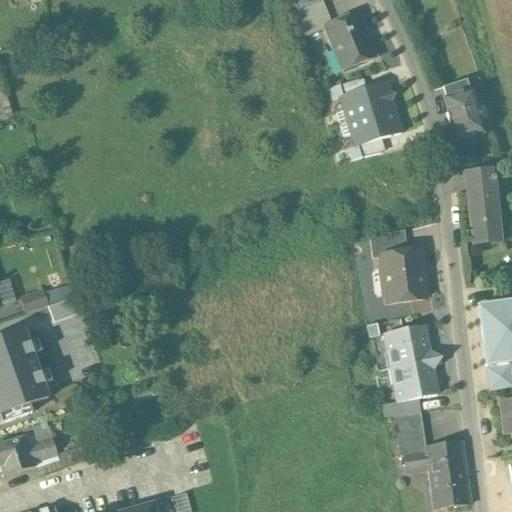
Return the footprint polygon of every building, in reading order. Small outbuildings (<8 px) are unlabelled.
[(320,0),(292,0),(298,13),(322,3),(320,0)] [(322,3),(298,13),(304,38),(323,30),(322,28),(331,25),(322,3)] [(331,25),(322,28),(323,30),(332,54),(337,52),(344,67),(356,62),(358,67),(376,60),(357,14),(331,25)] [(427,35),(416,39),(425,61),(436,58),(427,35)] [(466,81),(442,90),(445,101),(469,94),(466,81)] [(342,99),(341,99),(341,100),(345,113),(349,124),(393,111),(391,104),(394,98),(388,95),(385,86),(342,99)] [(339,87),(328,90),(332,102),(341,100),(341,99),(342,99),(339,87)] [(445,101),(444,101),(448,115),(445,116),(448,126),(451,125),(455,142),(481,135),(470,94),(469,94),(445,101)] [(393,111),(349,124),(352,135),(356,148),(356,149),(357,149),(400,136),(393,111)] [(345,113),(336,116),(339,127),(349,124),(345,113)] [(349,124),(339,127),(342,138),(352,135),(349,124)] [(356,148),(346,151),(350,163),(360,160),(357,149),(356,149),(356,148)] [(490,170),(462,174),(470,242),(501,239),(494,179),(491,180),(490,170)] [(404,232),(369,241),(371,261),(381,260),(381,258),(406,255),(404,232)] [(406,255),(381,258),(381,260),(387,306),(423,302),(417,254),(406,255)] [(42,292),(20,300),(25,314),(47,307),(42,292)] [(511,304),(478,309),(476,309),(476,311),(477,311),(479,331),(477,331),(478,333),(480,345),(479,345),(480,347),(482,347),(484,367),(484,369),(486,368),(487,368),(505,365),(511,364),(511,304)] [(42,326),(0,340),(0,425),(68,402),(42,326)] [(376,326),(366,328),(368,340),(379,338),(376,326)] [(422,329),(384,337),(388,355),(384,356),(390,388),(398,386),(401,405),(436,398),(431,374),(439,361),(427,353),(422,329)] [(505,365),(487,368),(488,371),(486,371),(489,393),(511,389),(508,369),(505,369),(505,365)] [(511,402),(498,404),(502,438),(511,436),(511,402)] [(394,405),(380,406),(383,420),(394,419),(396,418),(394,405)] [(396,418),(394,419),(399,450),(424,446),(420,415),(396,418)] [(25,438),(0,445),(0,469),(3,479),(35,468),(34,465),(56,457),(46,424),(23,432),(25,438)] [(461,445),(425,450),(427,471),(427,472),(432,511),(435,511),(469,507),(461,445)] [(424,446),(399,450),(400,458),(394,458),(396,476),(427,471),(425,450),(424,446)] [(86,447),(56,457),(61,472),(90,461),(86,447)] [(168,498),(171,511),(190,511),(186,494),(168,498)]
